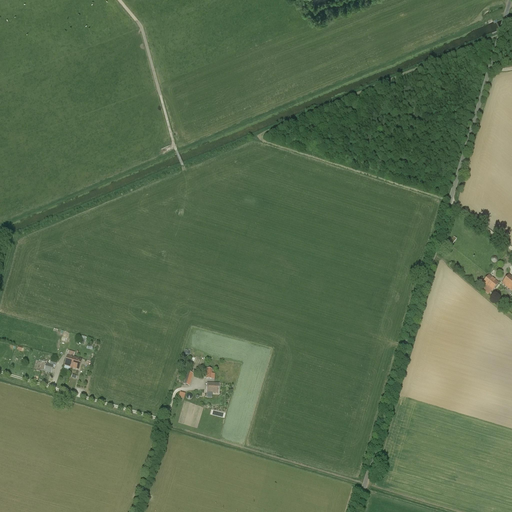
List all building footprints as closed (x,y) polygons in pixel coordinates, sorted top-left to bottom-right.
[(451,246),(457,240),(453,237),(448,244),(451,246)] [(492,292),(499,283),(489,275),(482,284),(492,292)] [(511,278),(509,276),(502,284),(511,292),(511,278)] [(75,353),(69,351),(64,366),(79,370),(82,360),(73,357),(75,353)] [(56,366),(57,362),(50,361),(50,364),(46,363),(46,365),(42,364),(40,371),(51,374),(54,365),(56,366)] [(189,386),(193,374),(187,372),(183,385),(189,386)] [(218,394),(219,384),(207,383),(207,393),(218,394)]
